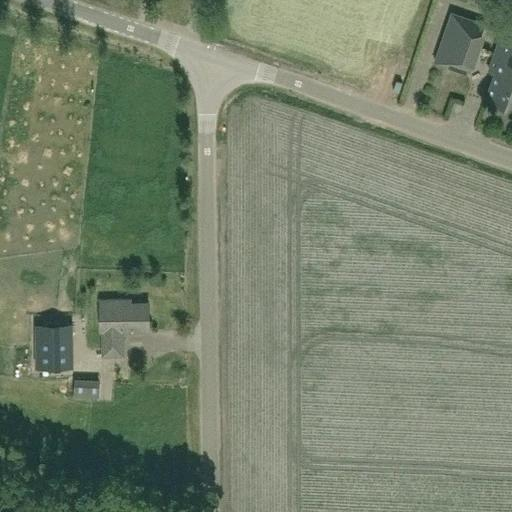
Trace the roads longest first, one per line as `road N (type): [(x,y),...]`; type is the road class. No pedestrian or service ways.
road 1 (tertiary): [(213,511),(207,55)]
road 2 (unclassified): [(511,161),(207,55)]
road 3 (tertiary): [(207,55),(41,0)]
